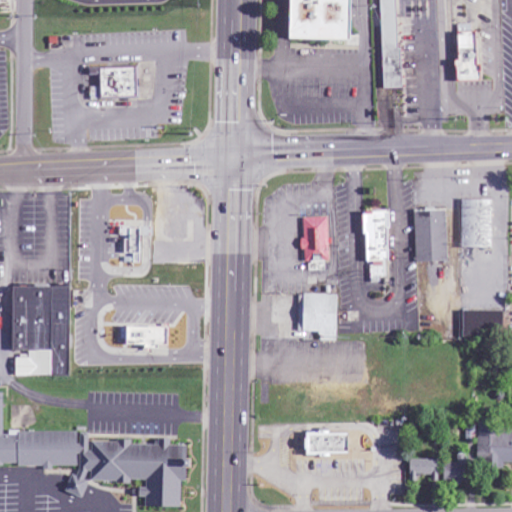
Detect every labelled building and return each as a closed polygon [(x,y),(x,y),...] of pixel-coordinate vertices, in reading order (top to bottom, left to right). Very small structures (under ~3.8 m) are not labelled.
[(278,0),(278,42),(342,43),(342,0),(278,0)] [(377,0),(380,90),(399,89),(396,0),(377,0)] [(453,82),(479,82),(477,32),(451,33),(453,82)] [(106,69),(107,97),(142,96),(141,68),(106,69)] [(493,200),(459,199),(458,248),(493,248),(493,200)] [(446,261),(444,209),(413,210),(414,262),(446,261)] [(386,278),(385,211),(360,212),(361,262),(368,262),(368,282),(378,282),(378,278),(386,278)] [(299,218),(300,250),(302,250),(303,262),(327,261),(325,217),(299,218)] [(145,227),(128,227),(129,263),(146,263),(145,227)] [(13,352),(31,352),(31,359),(16,359),(16,376),(73,377),(73,288),(13,287),(13,352)] [(336,294),(299,294),(299,332),(317,332),(317,340),(335,341),(336,294)] [(500,311),(459,311),(459,336),(499,337),(500,311)] [(176,327),(133,327),(133,346),(175,346),(176,327)] [(0,465),(82,470),(82,476),(77,476),(70,491),(85,498),(92,485),(92,480),(151,484),(150,488),(144,488),(144,498),(150,498),(150,506),(185,508),(187,481),(194,482),(196,447),(175,446),(175,439),(164,439),(161,445),(142,445),(138,443),(93,440),(93,434),(13,430),(8,394),(0,393),(0,465)] [(477,460),(490,461),(490,470),(503,470),(503,464),(511,463),(511,429),(477,428),(477,460)] [(299,454),(343,456),(344,434),(300,432),(299,454)] [(441,463),(442,486),(464,485),(463,455),(455,455),(456,462),(441,463)] [(437,478),(437,459),(410,460),(410,478),(437,478)]
